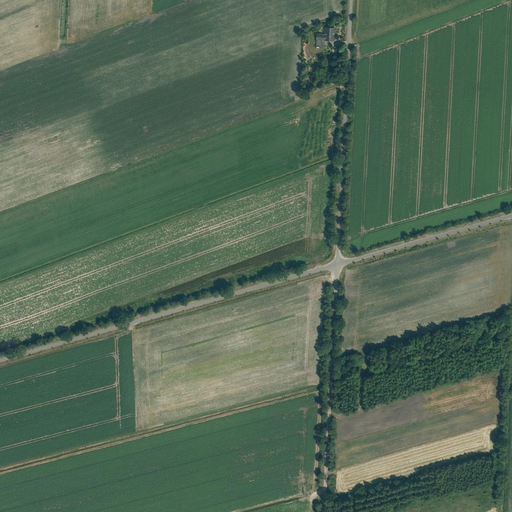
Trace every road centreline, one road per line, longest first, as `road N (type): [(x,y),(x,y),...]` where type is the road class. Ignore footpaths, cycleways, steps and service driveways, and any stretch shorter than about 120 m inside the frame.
road 1 (track): [(322,511),(349,49)]
road 2 (track): [(0,360),(337,263)]
road 3 (unclassified): [(511,214),(337,263)]
